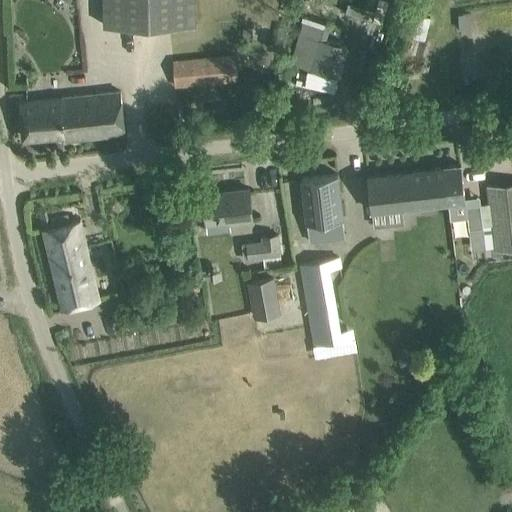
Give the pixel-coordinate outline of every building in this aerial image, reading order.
[(102,0),(103,25),(193,25),(192,0),(102,0)] [(299,31),(325,38),(329,24),(303,16),(299,31)] [(172,61),(174,85),(238,79),(236,55),(172,61)] [(21,102),(24,138),(64,133),(65,141),(125,134),(120,91),(69,96),(69,97),(21,102)] [(461,164),(430,168),(432,184),(437,183),(438,186),(443,185),(444,191),(448,190),(450,202),(465,200),(461,164)] [(430,168),(367,175),(371,211),(450,202),(448,190),(444,191),(443,185),(438,186),(437,183),(432,184),(430,168)] [(342,218),(343,218),(337,174),(302,178),(307,222),(309,241),(344,237),(342,218)] [(480,203),(466,205),(469,229),(483,227),(485,247),(494,246),(494,249),(511,247),(511,183),(487,186),(489,202),(480,203)] [(231,192),(203,196),(206,225),(253,220),(249,188),(231,190),(231,192)] [(43,228),(62,308),(100,299),(85,239),(80,219),(43,228)] [(242,243),(245,261),(280,256),(277,234),(262,236),(263,241),(242,243)] [(300,264),(316,353),(354,346),(353,336),(351,328),(339,330),(328,268),(340,266),(339,257),(300,264)] [(246,282),(253,317),(280,312),(274,277),(246,282)]
